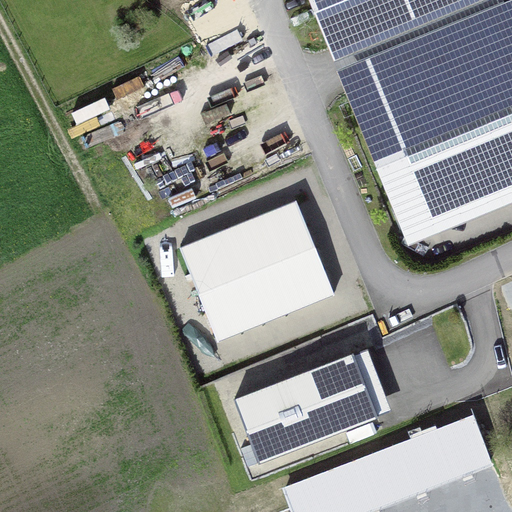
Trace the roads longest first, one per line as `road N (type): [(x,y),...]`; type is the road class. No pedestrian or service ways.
road 1 (residential): [(269,0),(376,268),(398,289)]
road 2 (residential): [(511,257),(430,291),(398,289)]
